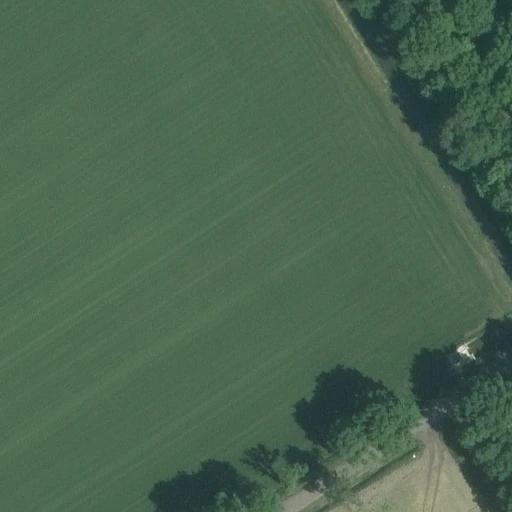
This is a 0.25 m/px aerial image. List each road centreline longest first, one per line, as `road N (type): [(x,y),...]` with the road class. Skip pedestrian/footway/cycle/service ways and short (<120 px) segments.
road 1 (unclassified): [(272,511),(511,353)]
road 2 (track): [(373,0),(511,214)]
